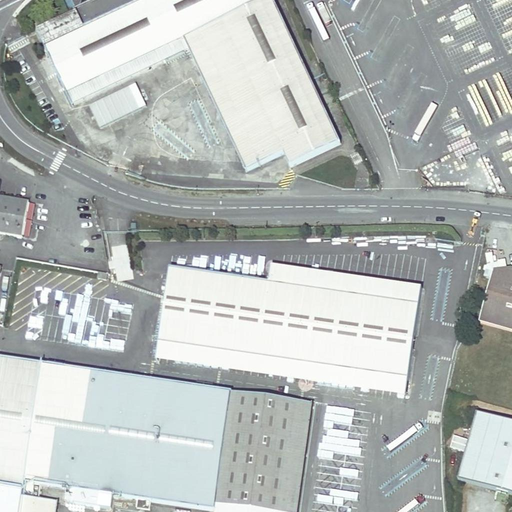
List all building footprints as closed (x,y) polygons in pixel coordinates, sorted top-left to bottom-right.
[(38,32),(67,94),(200,31),(206,44),(263,164),(284,154),(291,168),(341,144),(272,0),(99,0),(75,12),(76,14),(38,32)] [(200,31),(67,94),(73,107),(189,52),(247,172),(263,164),(206,44),(200,31)] [(99,127),(146,106),(136,84),(89,104),(99,127)] [(0,234),(22,238),(29,203),(0,198),(0,234)] [(511,266),(494,271),(480,320),(511,329),(511,266)] [(408,399),(424,290),(272,267),(269,285),(170,270),(156,362),(408,399)] [(42,365),(0,359),(0,511),(18,511),(21,499),(22,491),(24,491),(25,484),(74,491),(72,504),(108,509),(109,496),(214,511),(227,511),(228,510),(239,511),(286,511),(302,406),(232,395),(232,393),(42,365)] [(511,420),(477,411),(458,478),(511,492),(511,420)] [(450,449),(465,452),(468,439),(453,436),(450,449)] [(55,511),(56,504),(21,499),(18,511),(55,511)]
